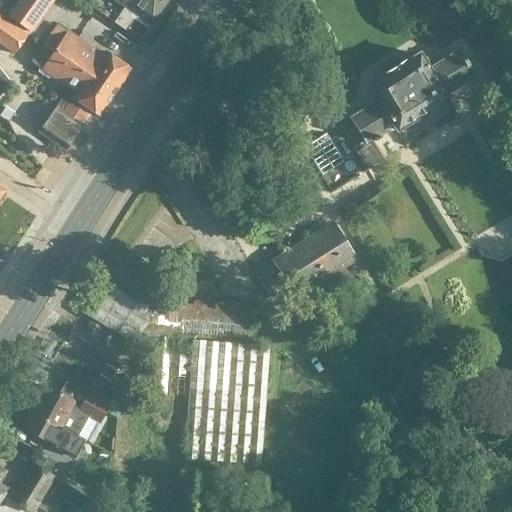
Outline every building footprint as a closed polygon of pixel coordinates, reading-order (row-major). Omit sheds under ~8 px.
[(31,34),(54,0),(17,0),(6,16),(31,34)] [(129,0),(127,5),(114,23),(132,36),(140,24),(130,17),(135,11),(150,21),(149,23),(151,24),(167,0),(129,0)] [(0,16),(0,44),(14,55),(27,36),(0,16)] [(89,89),(108,103),(131,70),(105,52),(102,56),(67,32),(54,51),(89,76),(86,81),(92,85),(89,89)] [(54,51),(52,54),(42,46),(31,63),(39,68),(38,73),(48,80),(52,77),(69,89),(39,132),(65,150),(83,124),(82,123),(90,111),(99,117),(108,103),(89,89),(92,85),(86,81),(89,76),(54,51)] [(383,76),(369,85),(378,101),(339,125),(357,153),(368,146),(367,144),(394,127),(397,131),(446,100),(444,95),(474,77),(470,71),(473,68),(466,57),(463,59),(458,52),(429,70),(427,66),(429,64),(430,62),(430,60),(428,58),(425,57),(422,57),(419,54),(405,62),(394,59),(383,66),(383,76)] [(0,96),(13,86),(0,68),(0,96)] [(312,239),(334,272),(354,260),(332,226),(312,239)] [(312,239),(276,262),(298,295),(334,272),(312,239)] [(90,312),(118,324),(131,296),(102,283),(90,312)] [(243,327),(244,306),(186,303),(185,324),(243,327)] [(77,434),(87,416),(77,411),(80,405),(46,387),(31,415),(59,431),(61,426),(77,434)] [(80,405),(77,411),(87,416),(98,422),(104,412),(110,401),(110,400),(89,389),(80,405)] [(59,431),(31,415),(23,429),(76,458),(85,441),(76,436),(77,434),(61,426),(59,431)] [(40,471),(45,462),(40,458),(34,468),(40,471)] [(34,468),(17,495),(0,484),(0,476),(1,474),(0,473),(0,501),(3,496),(29,511),(33,511),(53,479),(34,468)] [(80,511),(88,499),(60,482),(52,494),(80,511)]
